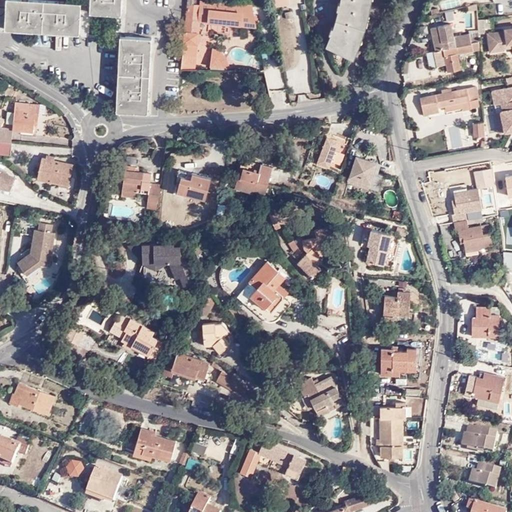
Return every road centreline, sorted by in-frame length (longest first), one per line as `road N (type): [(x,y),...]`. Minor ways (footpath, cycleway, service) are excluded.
road 1 (residential): [(0,348),(75,386),(426,480)]
road 2 (tertiary): [(393,99),(441,288),(444,328),(426,480)]
road 3 (tertiary): [(393,99),(320,114),(160,124)]
road 4 (unclassified): [(0,346),(49,306),(68,276),(97,144)]
road 5 (residential): [(183,0),(168,11),(162,36),(160,124)]
